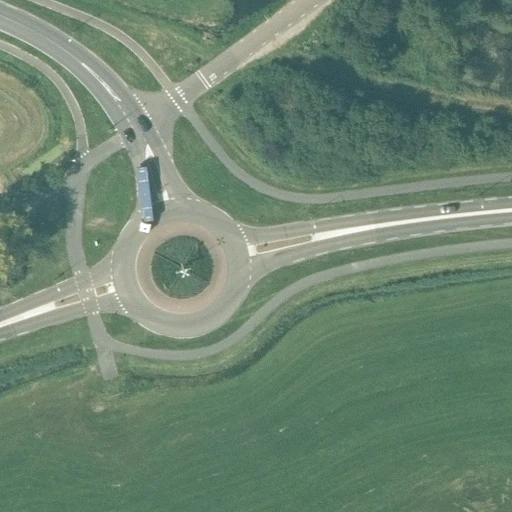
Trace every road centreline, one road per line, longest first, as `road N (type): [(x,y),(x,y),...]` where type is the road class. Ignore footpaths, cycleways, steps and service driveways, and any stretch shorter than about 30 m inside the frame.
road 1 (unclassified): [(135,130),(310,0)]
road 2 (unclassified): [(135,130),(78,171),(74,242),(83,280)]
road 3 (tertiary): [(135,130),(82,65),(0,16)]
road 4 (primary): [(511,213),(350,232)]
road 5 (primary): [(130,294),(153,319),(197,323),(225,305),(238,268)]
road 6 (primary): [(350,232),(307,227),(231,242)]
